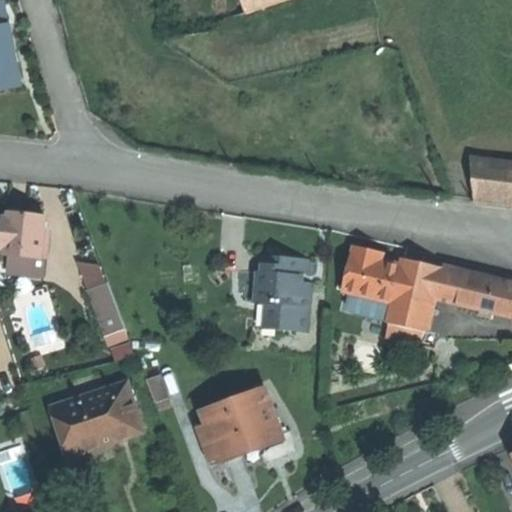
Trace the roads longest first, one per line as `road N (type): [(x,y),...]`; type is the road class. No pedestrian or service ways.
road 1 (residential): [(511,230),(0,161)]
road 2 (tertiary): [(511,419),(335,511)]
road 3 (track): [(93,170),(38,0)]
